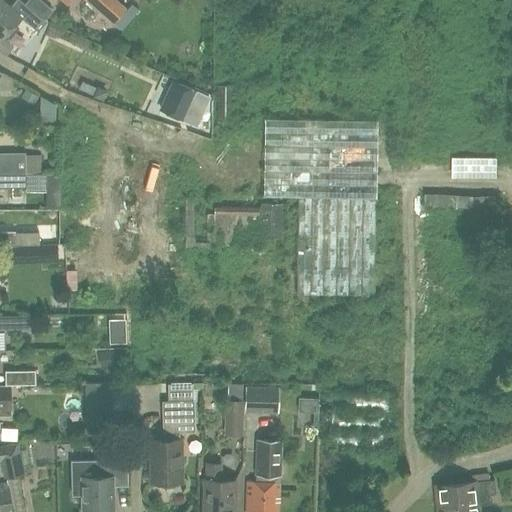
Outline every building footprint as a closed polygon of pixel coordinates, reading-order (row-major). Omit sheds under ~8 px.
[(18,0),(11,8),(2,0),(0,0),(0,40),(1,42),(22,18),(36,31),(44,22),(19,0),(18,0)] [(60,0),(67,6),(72,0),(87,0),(114,23),(126,9),(115,0),(60,0)] [(121,30),(138,10),(132,4),(114,24),(121,30)] [(0,88),(13,89),(13,79),(3,74),(0,72),(0,88)] [(209,98),(173,82),(161,110),(196,126),(209,98)] [(231,122),(232,86),(218,86),(217,122),(231,122)] [(297,245),(375,244),(375,199),(376,199),(377,121),(265,119),(264,196),(364,199),(298,198),(297,245)] [(0,173),(40,173),(40,155),(25,155),(25,153),(0,152),(0,173)] [(0,187),(26,188),(26,173),(0,173),(0,187)] [(26,192),(46,193),(46,187),(46,174),(26,174),(26,192)] [(214,205),(213,246),(239,247),(238,243),(239,232),(259,233),(259,237),(281,238),(282,203),(259,203),(259,207),(214,205)] [(14,232),(0,231),(0,245),(15,246),(14,232)] [(375,244),(297,245),(297,294),(374,296),(375,244)] [(0,264),(37,263),(37,246),(19,246),(0,247),(0,264)] [(58,250),(44,251),(45,266),(59,265),(58,250)] [(5,330),(30,329),(30,315),(4,316),(5,330)] [(5,385),(8,385),(35,384),(35,370),(5,370),(5,385)] [(0,409),(8,409),(8,385),(5,385),(0,384),(0,409)] [(86,436),(109,436),(108,384),(85,384),(86,436)] [(277,387),(245,386),(244,410),(276,411),(277,387)] [(224,399),(223,434),(241,435),(242,399),(224,399)] [(178,439),(178,431),(194,431),(193,400),(168,401),(168,416),(163,416),(163,432),(165,432),(165,440),(150,440),(151,483),(155,483),(157,486),(165,486),(167,482),(182,482),(180,439),(178,439)] [(279,471),(280,442),(259,441),(257,482),(248,481),(247,511),(277,511),(278,482),(276,482),(277,471),(279,471)] [(22,474),(16,444),(0,447),(0,458),(1,459),(5,477),(22,474)] [(127,487),(127,461),(97,461),(71,462),(71,496),(81,496),(81,511),(113,511),(113,487),(127,487)] [(220,481),(221,465),(207,464),(206,480),(204,480),(202,511),(233,511),(235,481),(220,481)] [(472,482),(435,486),(437,511),(477,511),(477,505),(488,504),(487,495),(495,494),(494,480),(489,480),(488,473),(471,475),(472,482)] [(0,511),(12,511),(7,483),(0,483),(0,511)]
